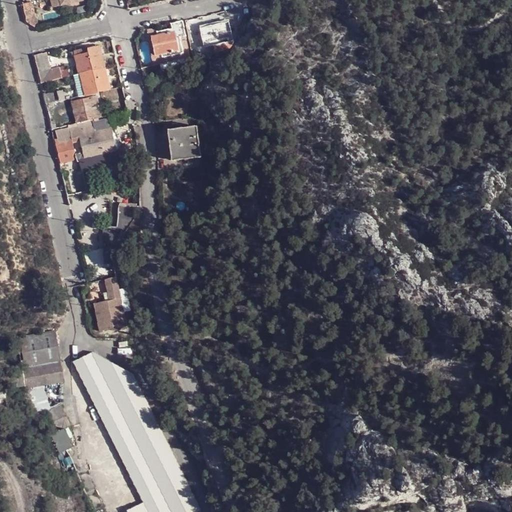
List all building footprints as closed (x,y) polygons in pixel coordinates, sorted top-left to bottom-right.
[(33,7),(25,9),(27,21),(28,22),(38,29),(43,28),(40,17),(36,18),(33,7)] [(234,36),(229,19),(200,26),(205,44),(234,36)] [(154,36),(165,71),(195,63),(183,20),(171,22),(172,27),(158,31),(159,35),(154,36)] [(0,49),(10,47),(4,27),(0,28),(0,49)] [(74,53),(76,58),(87,54),(90,53),(89,49),(74,53)] [(91,71),(106,66),(102,50),(90,53),(87,54),(91,71)] [(80,74),(91,71),(87,54),(76,58),(80,74)] [(35,60),(42,86),(62,80),(58,69),(50,71),(46,57),(35,60)] [(114,93),(106,66),(91,71),(80,74),(89,100),(114,93)] [(80,103),(89,100),(80,74),(72,77),(80,103)] [(45,96),(49,111),(69,106),(65,91),(45,96)] [(101,117),(96,103),(90,105),(89,100),(80,103),(69,106),(70,114),(74,113),(77,124),(91,120),(101,117)] [(55,139),(53,141),(60,164),(73,160),(71,144),(78,142),(83,159),(115,152),(110,128),(94,131),(91,120),(77,124),(67,125),(68,128),(54,131),(55,139)] [(173,132),(174,144),(170,145),(170,154),(175,153),(176,163),(201,160),(198,130),(173,132)] [(139,230),(138,207),(117,206),(115,230),(139,230)] [(116,278),(103,280),(106,292),(108,301),(104,301),(93,304),(98,332),(125,326),(116,278)] [(55,330),(21,336),(26,385),(63,380),(55,330)] [(92,353),(72,363),(81,380),(141,503),(125,511),(193,511),(201,508),(134,375),(92,353)] [(47,412),(57,430),(62,428),(71,423),(61,405),(47,412)] [(71,445),(62,428),(57,430),(49,434),(58,452),(71,445)]
